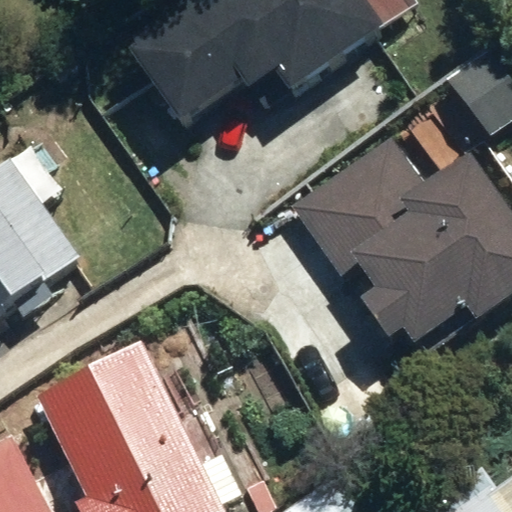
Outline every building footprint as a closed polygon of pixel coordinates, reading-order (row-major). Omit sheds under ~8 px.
[(224,0),(125,73),(181,148),(240,104),(249,116),(276,96),(290,115),(437,7),(431,0),(224,0)] [(476,341),(511,314),(511,205),(483,167),(456,187),(414,131),(286,226),(386,361),(403,348),(418,369),(469,331),(476,341)] [(0,322),(79,265),(42,216),(70,195),(37,149),(0,175),(0,322)] [(201,481),(146,359),(36,409),(82,511),(240,511),(222,471),(201,481)] [(50,511),(16,440),(0,448),(0,511),(50,511)] [(511,511),(511,492),(503,500),(485,478),(440,511),(511,511)] [(350,511),(329,485),(295,511),(350,511)]
